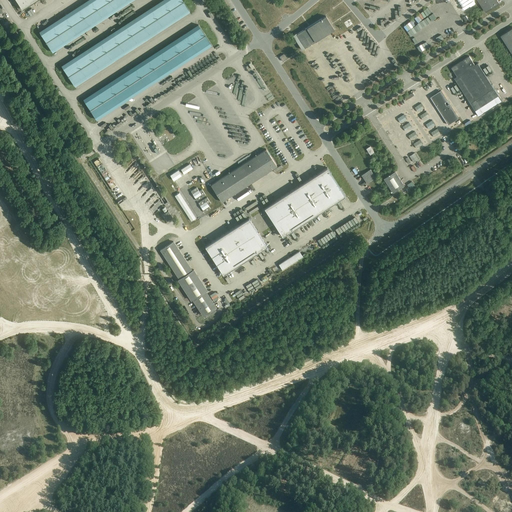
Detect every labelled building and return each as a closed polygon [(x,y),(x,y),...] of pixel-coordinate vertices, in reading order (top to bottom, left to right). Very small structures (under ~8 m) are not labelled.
[(16,0),(20,5),(19,5),(20,6),(22,9),(29,5),(30,5),(30,4),(36,0),(16,0)] [(83,0),(38,30),(51,51),(129,0),(83,0)] [(159,0),(60,65),(74,86),(188,11),(180,0),(159,0)] [(499,3),(496,0),(478,0),(486,12),(499,3)] [(334,29),(328,20),(326,16),(306,29),(305,29),(297,34),(296,33),(293,35),(302,50),(331,31),(334,29)] [(82,99),(96,120),(210,45),(196,24),(82,99)] [(511,28),(501,36),(511,52),(511,28)] [(478,63),(475,65),(469,56),(451,68),(457,76),(454,78),(470,103),(478,116),(479,116),(502,101),(499,95),(494,88),(478,63)] [(448,125),(458,118),(441,90),(434,94),(430,97),(434,103),(448,125)] [(266,150),(265,150),(259,154),(218,180),(215,182),(215,183),(211,185),(222,202),(222,201),(271,169),(277,166),(266,149),(266,150)] [(184,174),(193,168),(190,164),(181,169),(184,174)] [(282,236),(345,196),(332,175),(327,167),(264,208),(266,211),(267,213),(273,221),(274,223),(277,228),(282,236)] [(370,169),(362,175),(367,183),(376,177),(370,169)] [(178,170),(170,175),(174,181),(182,175),(178,170)] [(396,172),(395,171),(384,178),(385,178),(393,192),(404,185),(395,172),(396,172)] [(202,189),(199,191),(197,187),(191,191),(197,201),(205,195),(202,189)] [(179,193),(175,196),(191,221),(196,218),(179,193)] [(204,212),(210,209),(208,205),(211,203),(207,197),(198,203),(204,212)] [(166,221),(172,217),(168,211),(162,215),(166,221)] [(223,274),(267,246),(262,238),(259,233),(257,231),(252,223),(251,221),(249,218),(205,246),(223,274)] [(193,299),(200,311),(203,316),(205,314),(207,316),(207,317),(216,311),(215,311),(214,309),(216,307),(205,291),(207,290),(193,270),(192,270),(173,241),(161,250),(179,279),(178,280),(191,300),(193,299)] [(279,264),(282,270),(303,257),(299,251),(279,264)]
